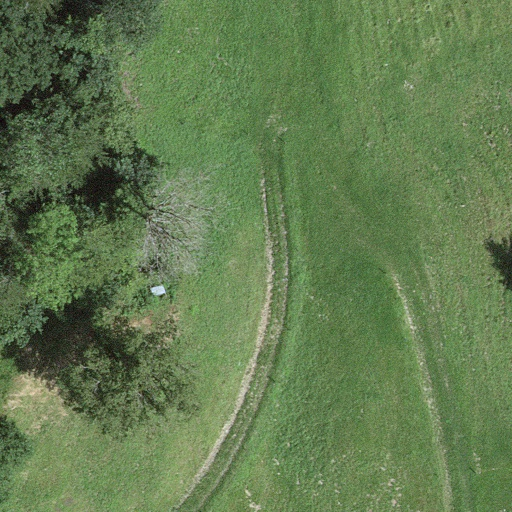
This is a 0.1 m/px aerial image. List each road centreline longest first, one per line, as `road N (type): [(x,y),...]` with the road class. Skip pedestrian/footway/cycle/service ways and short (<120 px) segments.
road 1 (track): [(183,511),(234,441),(274,320),(273,0)]
road 2 (track): [(273,53),(406,275),(443,400),(462,511)]
